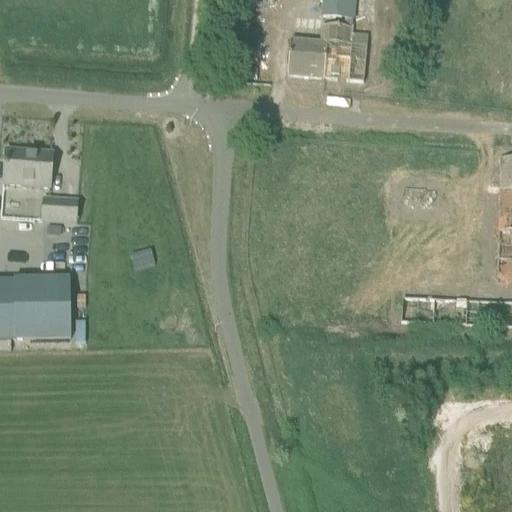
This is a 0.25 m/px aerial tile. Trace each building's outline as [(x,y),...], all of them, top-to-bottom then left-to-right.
[(236,0),(238,10),(240,10),(259,7),(257,0),(236,0)] [(322,20),(330,20),(332,0),(319,0),(319,4),(323,4),(322,20)] [(332,0),(330,20),(341,21),(353,22),(354,11),(355,0),(332,0)] [(287,79),(325,82),(329,29),(321,28),(321,31),(294,28),(293,43),(290,43),(287,79)] [(329,29),(325,82),(363,86),(364,66),(366,49),(367,40),(352,39),(352,31),(340,30),(329,29)] [(258,66),(257,71),(259,75),(264,76),(269,74),(270,69),(267,65),(262,64),(258,66)] [(3,187),(50,191),(52,156),(5,153),(3,187)] [(496,285),(511,285),(511,161),(500,161),(496,285)] [(42,220),(76,223),(77,201),(43,198),(42,220)] [(152,257),(134,260),(136,269),(154,265),(152,257)] [(0,342),(70,342),(69,282),(0,282),(0,342)] [(399,326),(511,333),(511,309),(400,302),(399,326)]
